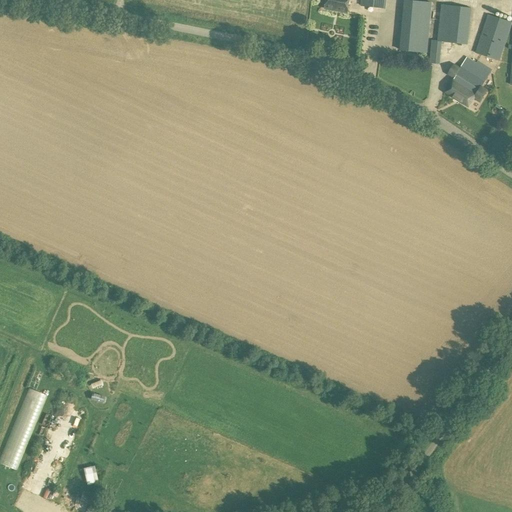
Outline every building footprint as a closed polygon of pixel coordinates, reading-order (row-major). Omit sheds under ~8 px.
[(347,13),(349,0),(326,0),(325,9),(347,13)] [(385,9),(386,0),(361,0),(361,7),(385,9)] [(426,53),(431,3),(405,0),(400,51),(426,53)] [(438,35),(437,41),(441,42),(468,45),(472,9),(441,6),(438,35)] [(500,61),(511,23),(487,15),(475,53),(500,61)] [(441,53),(431,52),(430,63),(440,64),(441,53)] [(476,64),(467,58),(460,69),(454,65),(448,75),(455,79),(445,92),(468,107),(469,107),(474,99),(479,102),(487,91),(481,87),(491,70),(478,62),(476,64)] [(94,466),(83,469),(87,486),(98,483),(94,466)] [(110,511),(91,502),(86,511),(110,511)]
